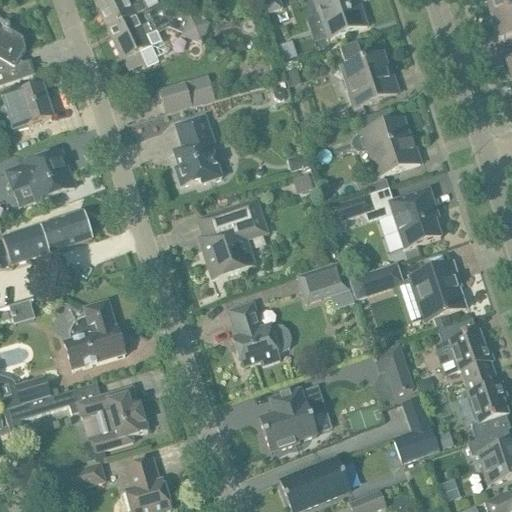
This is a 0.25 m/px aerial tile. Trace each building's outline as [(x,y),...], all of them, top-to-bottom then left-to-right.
[(91,0),(107,31),(146,13),(145,11),(140,0),(91,0)] [(283,12),(278,0),(261,0),(259,1),(265,17),(283,12)] [(312,0),(327,42),(367,29),(359,5),(357,0),(312,0)] [(511,0),(485,0),(491,18),(511,11),(511,0)] [(209,27),(158,7),(146,13),(142,15),(107,31),(122,63),(127,74),(156,61),(151,49),(162,44),(158,36),(168,31),(182,36),(181,40),(202,47),(209,27)] [(511,11),(491,18),(499,41),(511,36),(511,11)] [(0,86),(34,78),(30,64),(23,66),(19,64),(25,53),(23,41),(9,33),(10,31),(10,29),(9,27),(7,26),(0,20),(0,86)] [(345,67),(342,68),(355,110),(397,97),(391,80),(388,81),(380,56),(363,62),(357,44),(340,50),(345,67)] [(214,103),(207,80),(158,94),(165,117),(214,103)] [(51,120),(41,89),(17,96),(23,114),(8,119),(12,132),(27,127),(28,128),(51,120)] [(273,96),(274,101),(278,103),(283,102),(285,98),(284,92),(280,90),(275,92),(273,96)] [(212,143),(204,119),(175,129),(182,152),(173,155),(178,170),(175,171),(181,190),(200,184),(201,188),(221,181),(209,144),(212,143)] [(412,152),(402,122),(362,135),(377,181),(420,167),(415,151),(412,152)] [(299,126),(302,138),(314,135),(312,127),(307,124),(299,126)] [(74,190),(61,153),(22,168),(5,175),(19,211),(74,190)] [(287,163),(291,175),(307,170),(303,158),(287,163)] [(308,177),(293,182),(297,196),(313,191),(308,177)] [(434,210),(428,193),(389,206),(404,252),(421,247),(440,241),(431,213),(434,210)] [(375,214),(369,197),(335,209),(341,225),(375,214)] [(266,236),(256,204),(198,223),(212,264),(206,266),(212,283),(254,269),(246,243),(266,236)] [(0,233),(0,238),(9,267),(10,267),(11,269),(72,248),(91,241),(82,214),(63,220),(4,240),(0,233)] [(349,293),(340,265),(311,274),(296,279),(305,307),(349,293)] [(457,281),(452,265),(409,280),(424,325),(436,321),(448,317),(465,311),(458,290),(456,291),(454,283),(457,281)] [(402,287),(396,268),(350,283),(356,302),(402,287)] [(0,311),(6,328),(31,320),(26,302),(0,310),(0,311)] [(71,344),(64,346),(66,353),(72,374),(106,364),(125,358),(123,353),(116,330),(115,330),(107,304),(88,310),(84,311),(87,321),(83,322),(76,324),(72,329),(70,333),(69,339),(71,344)] [(269,331),(268,329),(261,331),(253,306),(247,308),(228,315),(236,340),(232,341),(236,353),(242,372),(260,366),(261,369),(279,363),(277,357),(281,356),(288,352),(290,343),(288,335),(281,329),(272,330),(269,331)] [(448,317),(436,321),(439,332),(451,328),(448,317)] [(453,328),(437,333),(442,348),(435,351),(444,380),(460,374),(464,386),(493,376),(492,374),(490,375),(487,365),(493,363),(488,350),(485,351),(479,334),(458,342),(453,328)] [(398,349),(372,358),(378,377),(386,374),(394,398),(413,392),(398,349)] [(493,376),(464,386),(468,397),(478,426),(471,428),(476,443),(492,437),(487,424),(508,417),(503,400),(506,399),(501,386),(495,388),(491,378),(494,377),(493,376)] [(2,379),(0,378),(0,407),(2,414),(15,411),(23,408),(22,407),(51,399),(45,380),(16,388),(15,385),(9,381),(2,379)] [(434,393),(430,381),(417,385),(421,398),(434,393)] [(19,424),(58,412),(69,409),(72,417),(79,415),(81,422),(96,417),(102,438),(87,442),(92,457),(93,457),(95,456),(104,454),(113,451),(133,445),(131,439),(147,434),(139,404),(130,407),(127,398),(108,404),(107,398),(100,400),(96,386),(54,399),(23,408),(15,411),(19,424)] [(300,393),(270,403),(274,416),(259,421),(270,456),(300,446),(299,444),(317,438),(307,407),(305,408),(300,393)] [(439,454),(420,400),(401,407),(411,436),(393,442),(402,467),(439,454)] [(506,433),(492,437),(476,443),(467,446),(471,460),(478,458),(488,489),(509,482),(511,480),(511,446),(507,432),(506,432),(506,433)] [(448,433),(437,437),(442,451),(452,447),(448,433)] [(95,456),(93,457),(96,467),(107,464),(104,454),(95,456)] [(337,460),(279,483),(290,511),(304,511),(350,494),(337,460)] [(160,491),(152,462),(125,470),(132,492),(125,494),(130,511),(170,511),(164,490),(160,491)] [(106,485),(100,466),(86,470),(56,479),(61,498),(106,485)] [(21,472),(8,477),(13,491),(26,487),(21,472)] [(511,511),(511,493),(483,506),(485,511),(511,511)] [(379,511),(385,510),(379,495),(349,507),(351,511),(379,511)]
